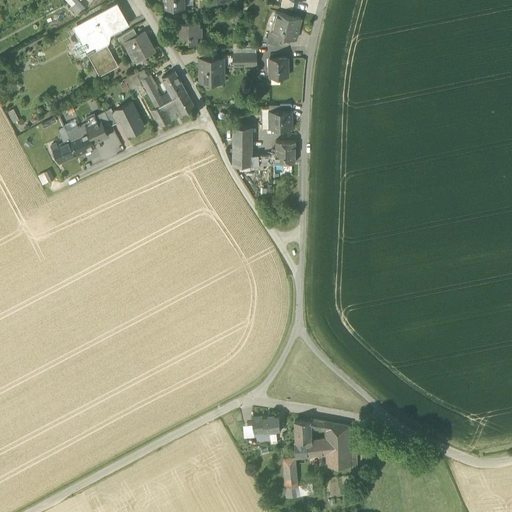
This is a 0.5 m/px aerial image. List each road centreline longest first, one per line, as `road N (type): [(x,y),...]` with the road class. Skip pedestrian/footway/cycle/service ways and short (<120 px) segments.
road 1 (residential): [(324,0),(308,77),(300,285)]
road 2 (unclassified): [(254,397),(32,511)]
road 3 (residential): [(207,117),(300,285)]
road 4 (residential): [(207,117),(51,190)]
road 5 (unclassified): [(399,429),(254,397)]
road 6 (unclassified): [(296,329),(399,429)]
road 7 (residential): [(136,0),(207,117)]
road 8 (unclassified): [(511,461),(461,460),(399,429)]
